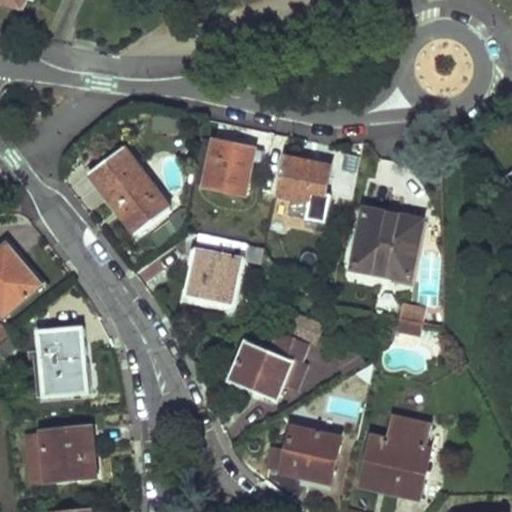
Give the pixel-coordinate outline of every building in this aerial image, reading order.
[(31,0),(0,0),(28,10),(31,0)] [(156,114),(153,126),(177,130),(180,119),(156,114)] [(204,137),(194,184),(249,195),(257,154),(231,149),(233,144),(204,137)] [(129,149),(93,177),(140,238),(176,209),(129,149)] [(286,156),(278,196),(311,203),(313,192),(328,195),(333,166),(286,156)] [(368,211),(356,267),(412,279),(424,222),(368,211)] [(203,234),(189,300),(238,310),(248,260),(264,264),(268,249),(251,245),(203,234)] [(10,248),(0,256),(0,311),(7,321),(45,288),(10,248)] [(401,303),(398,315),(423,320),(425,308),(401,303)] [(423,322),(398,317),(395,332),(420,336),(423,322)] [(0,344),(11,335),(4,326),(0,329),(0,344)] [(86,328),(41,332),(47,396),(91,392),(86,328)] [(288,335),(279,353),(300,362),(298,367),(304,370),(314,346),(288,335)] [(252,342),(235,384),(282,404),(298,367),(300,362),(279,353),(252,342)] [(318,435),(322,416),(303,412),(298,430),(318,435)] [(298,430),(288,475),(334,485),(347,423),(322,416),(318,435),(298,430)] [(377,438),(367,480),(384,483),(388,471),(405,475),(401,496),(418,500),(430,450),(427,449),(432,425),(393,416),(388,440),(377,438)] [(93,430),(43,436),(49,486),(99,480),(93,430)]
